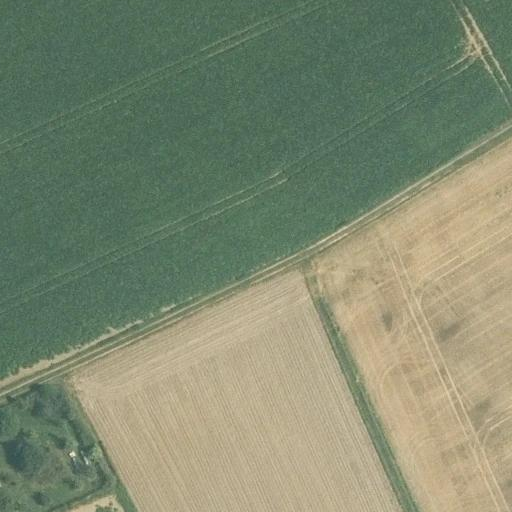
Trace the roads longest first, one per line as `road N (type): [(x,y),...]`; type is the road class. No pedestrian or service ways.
road 1 (track): [(411,511),(303,259),(0,402)]
road 2 (track): [(303,259),(511,137)]
road 3 (track): [(131,511),(57,374)]
